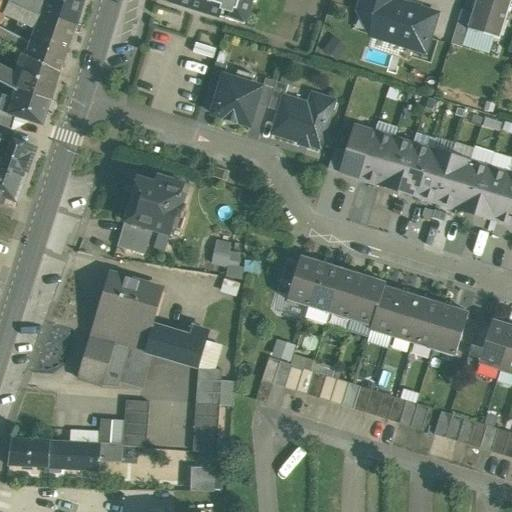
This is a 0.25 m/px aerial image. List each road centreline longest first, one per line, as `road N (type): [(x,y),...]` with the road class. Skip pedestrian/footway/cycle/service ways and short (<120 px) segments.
road 1 (residential): [(80,101),(267,166),(313,222),(511,285)]
road 2 (tertiary): [(0,351),(80,101)]
